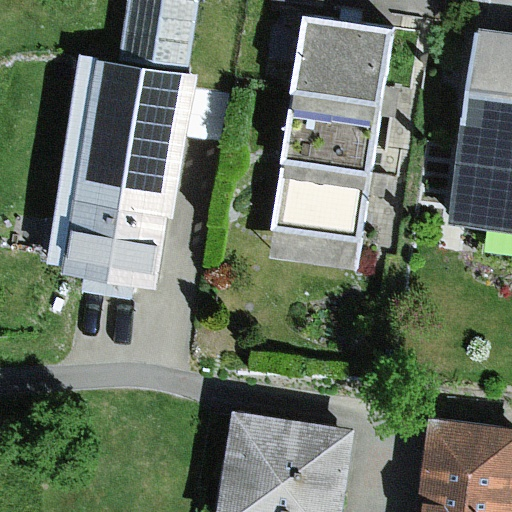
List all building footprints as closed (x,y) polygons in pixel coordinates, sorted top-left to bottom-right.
[(125,0),(117,62),(185,71),(194,0),(125,0)] [(378,23),(292,12),(282,84),(368,95),(378,23)] [(511,33),(478,29),(454,220),(511,227),(511,33)] [(117,62),(81,57),(52,268),(87,273),(84,291),(131,297),(134,277),(156,280),(185,71),(117,62)] [(368,95),(282,84),(273,156),(358,167),(368,95)] [(358,167),(273,156),(261,251),(347,261),(358,167)] [(331,511),(345,423),(222,404),(205,511),(331,511)] [(509,511),(511,494),(511,423),(427,412),(413,511),(509,511)]
